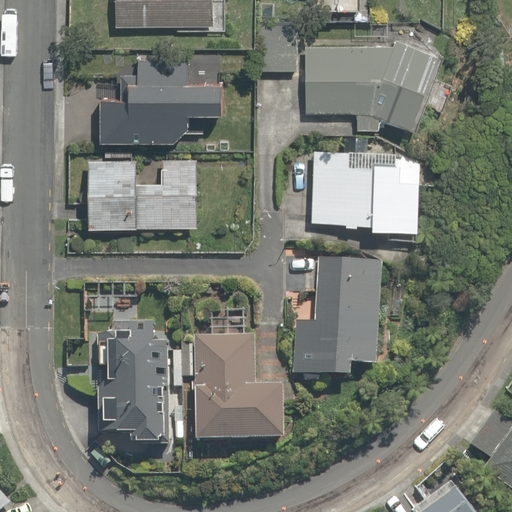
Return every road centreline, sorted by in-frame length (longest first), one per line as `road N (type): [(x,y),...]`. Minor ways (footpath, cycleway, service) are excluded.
road 1 (residential): [(292,511),(403,449),(511,311)]
road 2 (residential): [(30,265),(39,418),(71,473),(122,511)]
road 3 (residential): [(31,0),(30,265)]
road 4 (residential): [(30,265),(270,267)]
